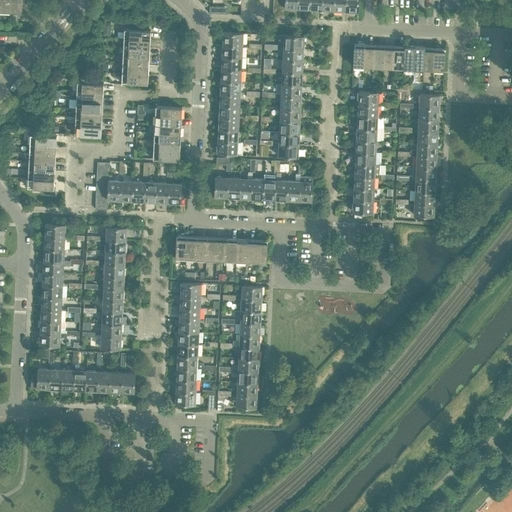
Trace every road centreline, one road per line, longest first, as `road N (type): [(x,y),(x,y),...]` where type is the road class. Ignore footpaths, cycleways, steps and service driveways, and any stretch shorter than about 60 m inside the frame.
road 1 (residential): [(15,209),(70,210),(74,149),(117,150),(121,93),(166,95)]
road 2 (residential): [(16,408),(22,233),(15,209)]
road 3 (residential): [(191,220),(386,232)]
road 4 (residential): [(16,408),(205,414)]
road 5 (residential): [(332,154),(338,25)]
road 6 (unclassified): [(0,94),(83,0)]
road 7 (residential): [(191,220),(198,97)]
